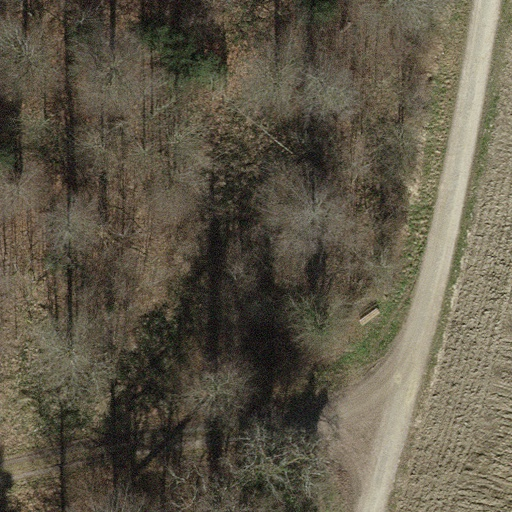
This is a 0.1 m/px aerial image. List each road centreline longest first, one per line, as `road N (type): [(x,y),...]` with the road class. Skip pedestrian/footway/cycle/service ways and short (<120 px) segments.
road 1 (track): [(360,511),(447,223),(489,0)]
road 2 (track): [(0,470),(399,401)]
